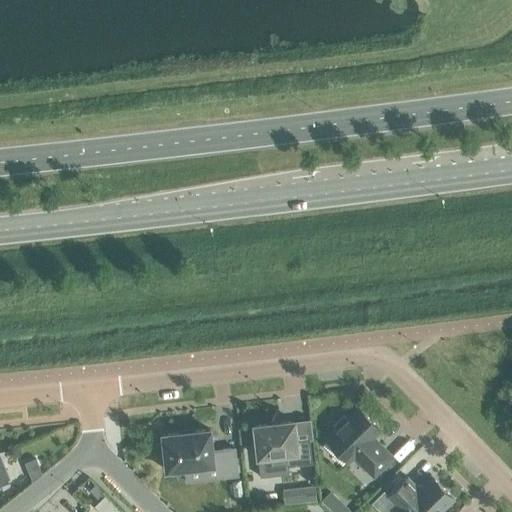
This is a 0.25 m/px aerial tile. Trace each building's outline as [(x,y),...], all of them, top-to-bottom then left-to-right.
[(379,429),(359,409),(348,420),(344,415),(332,427),(336,432),(327,441),(347,461),(353,455),(373,476),(392,458),(371,437),(379,429)] [(293,421),(278,423),(269,424),(254,426),(257,458),(285,455),(287,467),(312,464),(309,440),(296,441),(293,421)] [(212,451),(209,430),(162,435),(166,471),(220,465),(222,478),(237,476),(234,449),(212,451)] [(35,458),(24,463),(31,482),(42,474),(35,458)] [(440,511),(453,500),(431,477),(421,486),(415,486),(407,478),(387,497),(398,509),(400,511),(440,511)] [(102,493),(94,484),(88,490),(97,499),(102,493)]
